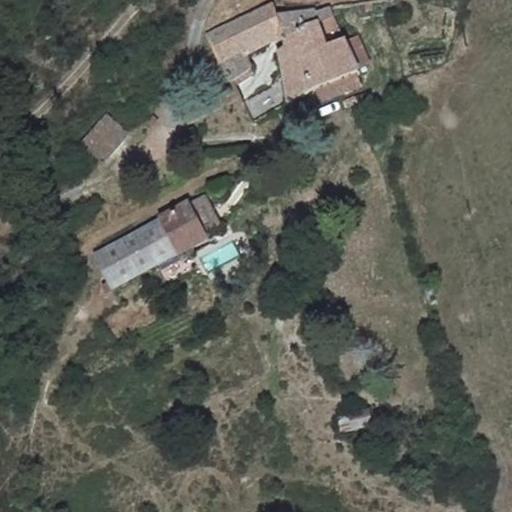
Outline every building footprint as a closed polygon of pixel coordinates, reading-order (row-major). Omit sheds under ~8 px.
[(288,72),(251,91),(266,119),(318,84),(369,65),(354,31),(341,38),(325,0),(308,0),(291,6),(287,0),(282,0),(220,30),(240,69),(267,57),(260,38),(287,25),(301,52),(288,72)] [(375,63),(387,57),(368,24),(354,31),(369,65),(375,63)] [(320,102),(362,86),(357,73),(315,89),(320,102)] [(106,160),(129,134),(108,115),(85,140),(106,160)] [(127,277),(221,231),(202,195),(108,242),(127,277)] [(340,413),(341,430),(372,429),(371,411),(340,413)]
